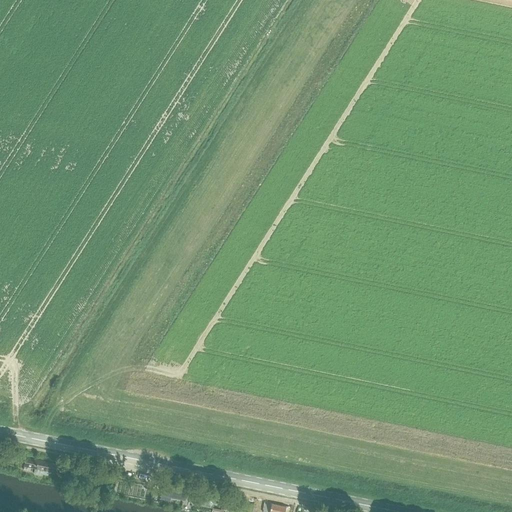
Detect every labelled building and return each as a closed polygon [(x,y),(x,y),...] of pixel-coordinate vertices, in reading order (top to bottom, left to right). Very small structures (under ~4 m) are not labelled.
[(55,473),(57,464),(25,457),(24,464),(34,466),(33,468),(35,468),(34,473),(34,474),(42,476),(42,474),(47,475),(48,474),(49,472),(55,473)] [(74,475),(65,473),(63,479),(73,481),(74,475)] [(164,483),(161,495),(184,500),(186,487),(164,483)] [(214,494),(212,501),(221,503),(222,496),(214,494)] [(209,497),(192,497),(192,505),(209,505),(209,497)] [(266,501),(265,511),(288,511),(290,503),(266,501)]
